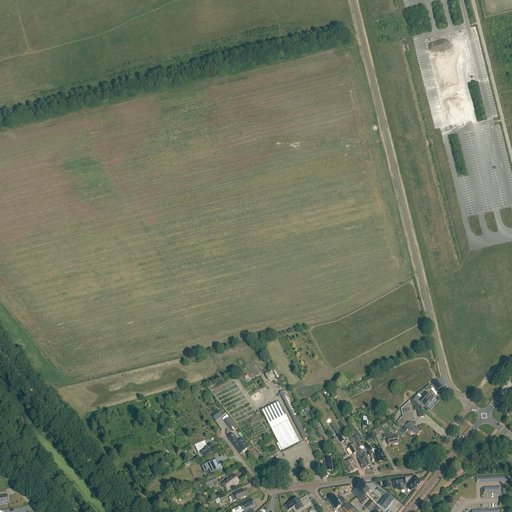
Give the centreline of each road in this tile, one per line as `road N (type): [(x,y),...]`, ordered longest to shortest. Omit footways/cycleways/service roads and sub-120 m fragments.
road 1 (unclassified): [(469,404),(446,382),(352,0)]
road 2 (track): [(0,347),(129,511)]
road 3 (residential): [(469,404),(417,471),(312,486)]
road 4 (tertiary): [(409,511),(484,415)]
